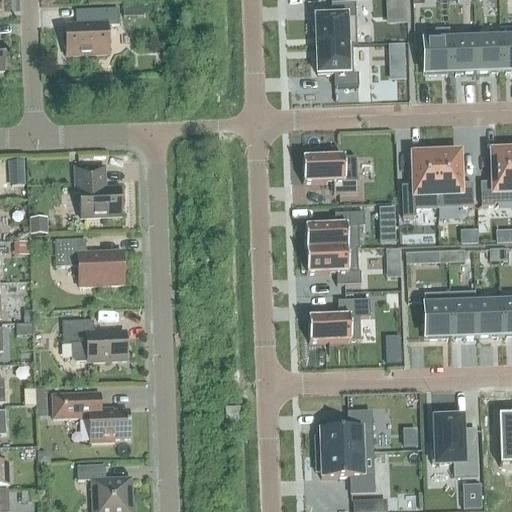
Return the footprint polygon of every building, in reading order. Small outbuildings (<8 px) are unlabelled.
[(330,20),(314,20),(315,49),(351,48),(356,48),(354,5),(330,6),(330,20)] [(122,19),(142,18),(142,6),(122,6),(122,19)] [(64,28),(65,58),(108,56),(107,28),(118,27),(117,11),(74,12),(75,28),(64,28)] [(424,77),(450,76),(448,43),(448,34),(422,35),(424,77)] [(511,40),(499,41),(500,74),(511,73),(511,40)] [(474,42),(475,75),(500,74),(499,41),(474,42)] [(475,75),(474,42),(448,43),(450,76),(475,75)] [(351,48),(315,49),(316,78),(333,77),(333,90),(357,89),(357,75),(352,76),(351,48)] [(389,49),(389,59),(403,59),(403,49),(389,49)] [(491,185),(479,185),(480,209),(492,209),(492,206),(511,205),(511,153),(490,155),(491,185)] [(304,161),(301,162),(302,186),(332,185),(332,197),(356,196),(355,159),(321,161),(321,156),(304,157),(304,161)] [(458,156),(434,157),(436,199),(436,211),(460,210),(472,209),(471,186),(459,186),(458,156)] [(412,188),(400,188),(401,220),(413,220),(413,212),(436,211),(436,199),(434,157),(411,158),(412,188)] [(95,161),(78,162),(78,170),(95,170),(95,161)] [(23,162),(7,163),(7,176),(24,175),(23,162)] [(78,170),(73,171),(74,195),(79,194),(80,221),(119,219),(118,191),(105,192),(104,169),(95,170),(78,170)] [(334,229),(303,230),(304,253),(356,251),(356,253),(358,252),(357,229),(364,229),(363,215),(333,217),(334,229)] [(392,218),(378,218),(379,231),(393,230),(392,218)] [(47,236),(46,219),(28,220),(29,237),(47,236)] [(460,235),(460,247),(476,247),(475,234),(460,235)] [(511,234),(495,235),(496,247),(511,246),(511,234)] [(78,290),(122,288),(121,254),(85,256),(84,242),(53,243),(54,270),(77,269),(78,290)] [(304,257),(299,257),(300,274),(305,274),(305,277),(335,276),(336,288),(359,287),(359,274),(357,274),(356,253),(356,251),(304,253),(304,257)] [(497,252),(487,253),(488,264),(497,264),(497,252)] [(506,252),(497,252),(497,264),(507,263),(506,252)] [(385,254),(385,263),(398,263),(398,253),(385,254)] [(446,254),(437,255),(437,266),(447,266),(446,254)] [(456,254),(446,254),(447,266),(456,265),(456,254)] [(474,297),(449,298),(450,340),(475,339),(474,307),(474,297)] [(449,298),(423,299),(424,341),(450,340),(449,298)] [(337,320),(307,321),(308,346),(359,344),(359,320),(369,320),(368,302),(336,304),(337,320)] [(511,305),(499,306),(501,338),(511,337),(511,305)] [(499,306),(474,307),(475,339),(501,338),(499,306)] [(93,337),(92,323),(61,324),(62,347),(70,347),(70,361),(75,365),(87,365),(125,363),(124,335),(93,337)] [(400,356),(386,356),(386,367),(400,366),(400,356)] [(51,398),(52,422),(88,420),(89,446),(113,445),(113,442),(129,442),(127,413),(103,414),(103,412),(99,412),(99,396),(51,398)] [(224,410),(224,421),(239,421),(239,409),(224,410)] [(511,417),(497,418),(499,468),(511,467),(511,417)] [(334,439),(329,439),(330,457),(387,455),(386,418),(363,419),(363,431),(334,432),(334,439)] [(477,478),(476,450),(462,451),(461,420),(433,421),(434,449),(430,449),(431,467),(452,466),(452,479),(477,478)] [(403,434),(403,450),(415,449),(414,434),(403,434)] [(387,455),(330,457),(331,474),(335,474),(336,480),(365,479),(366,492),(388,491),(387,455)] [(45,456),(39,456),(39,466),(49,466),(49,459),(45,456)] [(76,484),(90,483),(91,511),(134,511),(134,507),(131,507),(130,481),(104,482),(104,468),(76,469),(76,484)] [(479,511),(479,489),(461,489),(461,511),(479,511)] [(22,494),(22,505),(36,505),(36,494),(22,494)]
